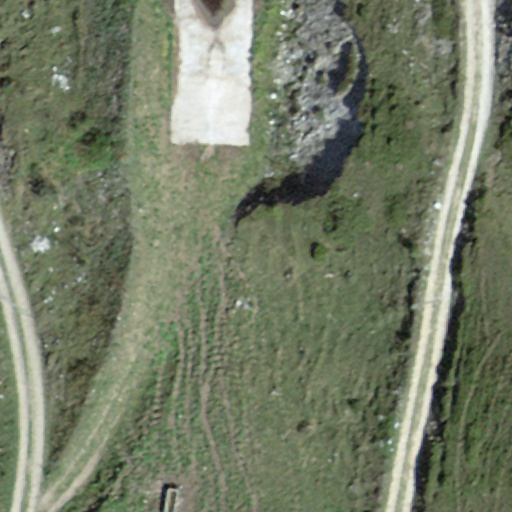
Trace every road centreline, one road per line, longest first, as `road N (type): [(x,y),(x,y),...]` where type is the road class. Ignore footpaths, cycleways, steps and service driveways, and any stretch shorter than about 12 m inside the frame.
road 1 (track): [(398,511),(478,92),(477,0)]
road 2 (track): [(0,262),(23,338),(34,433),(23,511)]
